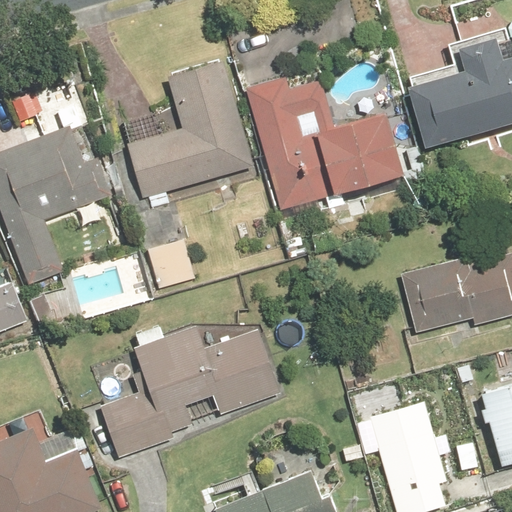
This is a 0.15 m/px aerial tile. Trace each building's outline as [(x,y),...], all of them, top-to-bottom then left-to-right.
[(402,88),(420,150),(511,122),(511,60),(511,57),(495,61),(488,38),(451,49),(458,72),(402,88)] [(122,146),(138,200),(250,167),(219,61),(163,77),(178,129),(122,146)] [(283,77),(242,89),(278,211),(401,175),(383,113),(332,128),(318,80),(286,90),(283,77)] [(63,126),(0,149),(0,223),(24,284),(61,270),(42,222),(106,197),(91,158),(77,163),(63,126)] [(179,239),(146,250),(159,291),(192,280),(179,239)] [(511,315),(511,258),(508,243),(397,273),(413,333),(470,318),(471,325),(511,315)] [(5,282),(0,284),(0,331),(22,322),(5,282)] [(104,434),(117,459),(172,439),(170,433),(278,394),(255,328),(199,348),(193,325),(129,348),(135,371),(128,373),(134,392),(97,407),(104,434)] [(469,361),(442,369),(447,389),(475,381),(469,361)] [(511,384),(474,395),(496,467),(511,462),(511,384)] [(421,401),(367,417),(394,511),(421,511),(443,506),(437,483),(444,481),(421,401)] [(0,511),(94,511),(99,510),(73,448),(43,461),(29,428),(0,440),(0,511)] [(469,439),(446,445),(454,474),(477,468),(469,439)] [(308,469),(204,511),(338,511),(330,491),(322,494),(315,476),(312,477),(308,469)]
